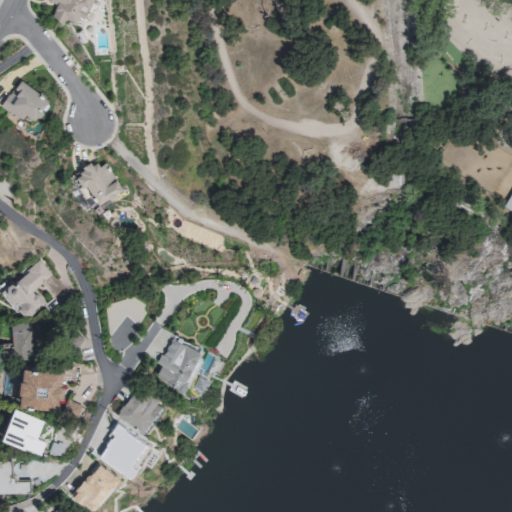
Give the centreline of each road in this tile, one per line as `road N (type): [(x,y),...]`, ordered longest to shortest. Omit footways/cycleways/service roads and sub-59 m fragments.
road 1 (residential): [(118,380),(100,345),(79,260),(0,200)]
road 2 (residential): [(0,507),(64,466),(118,380)]
road 3 (residential): [(15,15),(87,95),(96,126)]
